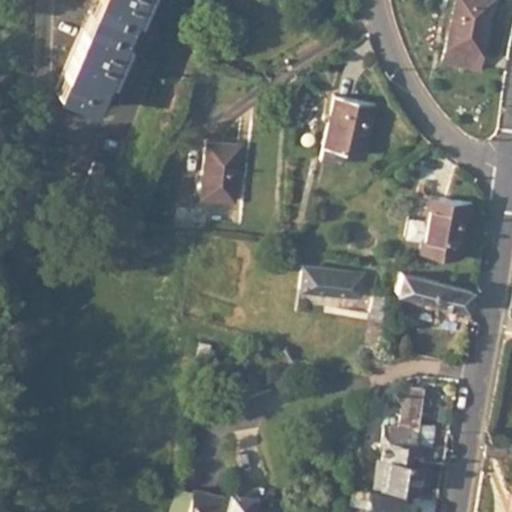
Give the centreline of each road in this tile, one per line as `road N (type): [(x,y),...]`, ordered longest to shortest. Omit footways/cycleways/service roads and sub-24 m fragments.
road 1 (tertiary): [(452,511),(510,183)]
road 2 (residential): [(510,183),(431,123),(378,31),(375,0)]
